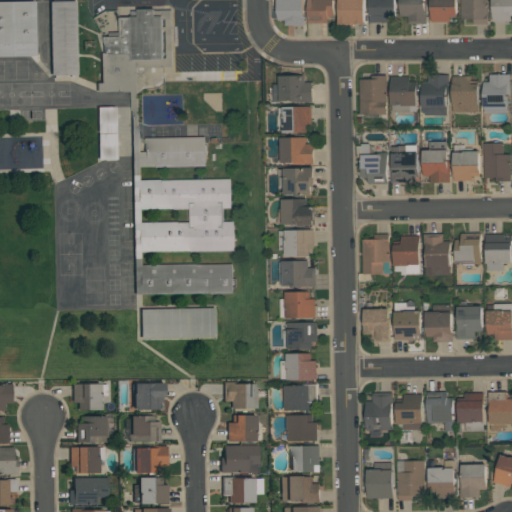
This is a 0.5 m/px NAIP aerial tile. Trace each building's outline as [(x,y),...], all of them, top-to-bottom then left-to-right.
[(284,25),(284,20),(278,20),(278,18),(272,18),(272,6),(277,6),(277,0),(304,0),(304,25),(284,25)] [(308,22),(308,0),(334,0),(334,16),(328,16),(328,22),(308,22)] [(339,26),(339,0),(365,0),(365,23),(353,23),(353,26),(339,26)] [(369,21),(369,0),(395,0),(395,17),(389,17),(389,21),(369,21)] [(425,0),(425,2),(426,2),(426,24),(408,24),(408,16),(400,16),(400,0),(425,0)] [(457,0),(457,16),(450,16),(450,21),(431,21),(431,0),(457,0)] [(461,19),(461,0),(489,0),(489,19),(488,19),(488,23),(473,23),(473,19),(461,19)] [(511,0),(511,15),(511,21),(493,21),(492,0),(511,0)] [(0,1),(35,1),(36,56),(0,56),(0,1)] [(50,2),(77,1),(78,75),(50,76),(50,2)] [(104,55),(104,36),(119,35),(119,17),(131,17),(131,16),(138,16),(138,8),(155,8),(155,16),(163,15),(163,59),(131,59),(131,54),(104,55)] [(387,114),(360,114),(360,78),(373,78),(373,74),(387,74),(387,114)] [(447,115),(424,115),(424,112),(422,112),(422,81),(428,81),(428,74),(448,74),(448,94),(447,94),(447,115)] [(510,74),(510,95),(508,95),(508,107),(507,107),(507,112),(484,112),(484,107),(483,107),(483,81),(489,81),(489,74),(510,74)] [(312,102),(302,102),(302,101),(281,101),(273,101),(273,84),(278,84),(278,75),(305,75),(305,81),(312,81),(312,102)] [(416,111),(392,111),(392,105),(391,105),(391,75),(410,75),(410,80),(417,80),(417,105),(416,105),(416,111)] [(452,111),(452,75),(471,75),(471,81),(478,81),(478,111),(452,111)] [(278,114),(278,107),(283,107),(283,106),(311,106),(311,124),(307,124),(307,133),(283,132),(283,126),(277,126),(277,116),(278,114)] [(116,107),(117,160),(98,160),(97,107),(116,107)] [(145,167),(144,137),(205,136),(206,166),(145,167)] [(280,137),(306,137),(306,143),(313,143),(313,163),(293,163),(293,162),(280,162),(280,137)] [(433,141),(446,141),(446,149),(447,149),(447,161),(450,161),(450,182),(429,182),(429,175),(423,175),(423,150),(433,150),(433,141)] [(378,144),(378,152),(387,152),(387,183),(368,184),(368,177),(361,178),(361,156),(356,156),(356,146),(361,146),(361,143),(370,143),(370,144),(378,144)] [(495,181),(495,177),(483,177),(483,143),(503,143),(503,154),(511,154),(511,181),(495,181)] [(391,181),(391,171),(392,171),(392,152),(406,152),(405,144),(417,144),(418,177),(412,177),(412,181),(391,181)] [(453,180),(453,152),(463,152),(463,150),(479,150),(479,176),(472,176),(472,180),(453,180)] [(312,194),(284,194),(284,187),(279,187),(279,168),(284,168),(302,168),(302,167),(314,167),(314,186),(312,186),(312,194)] [(138,177),(138,209),(228,203),(230,175),(138,177)] [(315,225),(298,225),(298,224),(282,224),(282,198),(307,198),(307,205),(314,205),(315,225)] [(309,256),(285,256),(285,250),(278,250),(278,230),(285,230),(285,229),(314,229),(314,248),(309,248),(309,256)] [(481,232),(481,264),(462,264),(462,262),(455,262),(455,239),(461,239),(461,232),(481,232)] [(362,273),(362,239),(374,239),(374,234),(389,233),(389,242),(390,242),(390,273),(362,273)] [(425,275),(425,255),(423,255),(423,233),(443,233),(443,241),(450,241),(450,251),(453,251),(453,262),(450,262),(450,275),(425,275)] [(487,270),(487,263),(486,263),(486,233),(511,233),(511,263),(504,263),(504,270),(487,270)] [(419,274),(401,274),(401,271),(394,271),(394,265),(394,240),(401,240),(401,235),(419,235),(419,274)] [(308,260),(308,267),(315,267),(315,287),(305,287),(305,285),(282,285),(282,260),(308,260)] [(141,295),(140,265),(232,263),(233,293),(141,295)] [(310,291),(310,298),(315,298),(315,318),(286,318),(286,317),(280,317),(280,298),(285,298),(285,291),(310,291)] [(421,339),(395,340),(394,302),(406,302),(409,300),(412,300),(415,302),(415,310),(421,310),(421,339)] [(511,340),(494,340),(494,334),(487,334),(487,310),(494,310),(494,303),(511,303),(511,310),(511,340)] [(452,311),(452,334),(453,334),(453,341),(433,341),(433,336),(426,336),(425,311),(432,311),(432,304),(451,304),(451,311),(452,311)] [(456,339),(456,319),(457,319),(457,306),(482,306),(482,331),(475,331),(475,339),(456,339)] [(140,339),(140,309),(214,308),(215,338),(140,339)] [(389,308),(389,320),(390,320),(390,341),(372,341),(372,334),(364,334),(364,308),(389,308)] [(283,348),(283,330),(286,330),(286,322),(317,322),(317,341),(311,341),(311,348),(288,348),(283,348)] [(317,360),(317,379),(288,379),(280,379),(280,360),(287,360),(287,353),(311,353),(311,360),(317,360)] [(256,409),(231,409),(231,401),(223,401),(223,382),(232,382),(232,384),(256,384),(256,409)] [(164,383),(164,398),(162,398),(162,403),(159,403),(159,410),(133,410),(133,394),(134,394),(134,383),(149,383),(164,383)] [(0,386),(2,386),(2,384),(11,384),(11,404),(4,404),(4,411),(0,411),(0,386)] [(72,384),(100,384),(100,385),(107,385),(107,396),(101,396),(101,410),(77,410),(77,403),(72,403),(72,384)] [(285,410),(285,385),(297,385),(297,384),(318,384),(318,402),(311,402),(311,410),(285,410)] [(490,424),(490,403),(489,404),(488,391),(507,391),(507,398),(511,398),(511,424),(505,424),(505,427),(501,428),(501,430),(491,430),(491,424),(490,424)] [(393,392),(393,403),(392,403),(392,430),(382,430),(382,436),(370,436),(370,430),(366,430),(366,399),(372,399),(372,392),(393,392)] [(427,392),(447,392),(447,397),(453,397),(453,430),(445,430),(444,423),(428,423),(427,392)] [(484,431),(465,431),(465,422),(458,422),(458,397),(465,397),(464,392),(483,392),(484,421),(483,421),(484,431)] [(396,395),(404,395),(404,394),(423,393),(423,423),(422,423),(422,429),(404,429),(404,424),(397,424),(396,395)] [(112,435),(106,435),(106,443),(76,443),(76,423),(82,423),(82,416),(104,416),(104,414),(112,414),(112,424),(113,424),(114,425),(114,428),(113,430),(112,430),(112,435)] [(317,441),(288,441),(288,431),(287,431),(287,414),(312,414),(312,422),(317,422),(317,441)] [(256,442),(226,442),(226,423),(232,423),(232,415),(257,415),(257,428),(256,428),(256,442)] [(154,416),(154,422),(159,422),(159,442),(129,442),(129,423),(130,423),(130,416),(154,416)] [(0,444),(0,417),(3,417),(3,425),(8,425),(8,444),(0,444)] [(319,445),(319,465),(320,465),(320,471),(290,472),(290,456),(291,456),(291,445),(319,445)] [(132,473),(132,449),(134,449),(134,448),(146,448),(146,446),(167,446),(167,466),(159,466),(159,473),(134,473),(132,473)] [(258,473),(220,473),(220,458),(223,458),(223,446),(258,446),(258,473)] [(74,474),(74,466),(69,466),(69,447),(103,447),(103,460),(99,460),(99,474),(74,474)] [(0,448),(13,448),(13,459),(17,459),(17,475),(0,475),(0,448)] [(511,456),(511,482),(511,486),(493,482),(501,454),(510,457),(511,456)] [(397,495),(397,460),(424,460),(425,495),(412,495),(413,500),(398,500),(398,495),(397,495)] [(393,498),(367,498),(367,469),(374,469),(374,463),(392,462),(392,469),(393,469),(393,498)] [(486,464),(487,489),(480,489),(480,497),(460,497),(459,476),(461,476),(461,464),(486,464)] [(428,467),(444,467),(444,468),(455,467),(455,497),(428,497),(428,467)] [(320,503),(299,503),(299,502),(287,502),(287,501),(280,501),(280,477),(286,477),(286,476),(312,476),(312,483),(320,483),(320,503)] [(254,504),(228,504),(228,496),(221,496),(221,477),(242,477),(242,478),(254,478),(254,479),(262,479),(262,494),(254,494),(254,504)] [(73,478),(108,478),(108,498),(96,498),(96,506),(68,506),(68,490),(73,490),(73,478)] [(168,485),(168,504),(139,504),(133,504),(133,485),(138,485),(138,478),(161,478),(161,485),(168,485)] [(16,492),(9,492),(9,505),(0,505),(0,480),(8,480),(8,479),(16,479),(16,492)]
